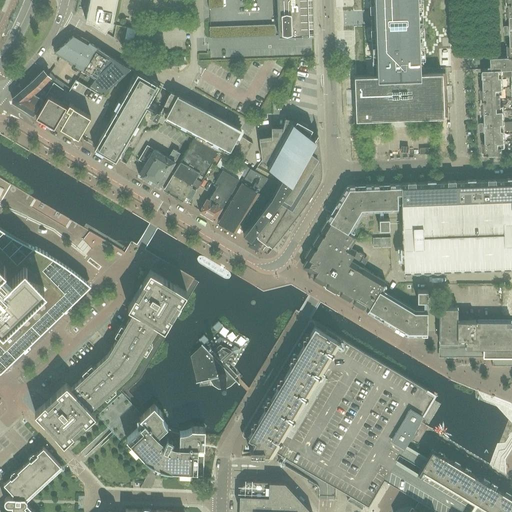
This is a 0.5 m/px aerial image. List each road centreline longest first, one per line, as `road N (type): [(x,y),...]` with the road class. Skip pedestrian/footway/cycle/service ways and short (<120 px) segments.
road 1 (unknown): [(375,455),(402,393),(340,360),(328,365),(289,438),(351,476),(364,472)]
road 2 (residential): [(165,205),(0,101)]
road 3 (residential): [(2,388),(123,267)]
road 4 (residential): [(336,169),(327,0)]
road 5 (residential): [(221,499),(96,492),(73,464)]
road 6 (unclassified): [(185,81),(61,15)]
road 7 (residential): [(461,164),(458,53),(478,51)]
road 8 (residential): [(336,169),(461,164)]
road 9 (residential): [(273,266),(165,205)]
